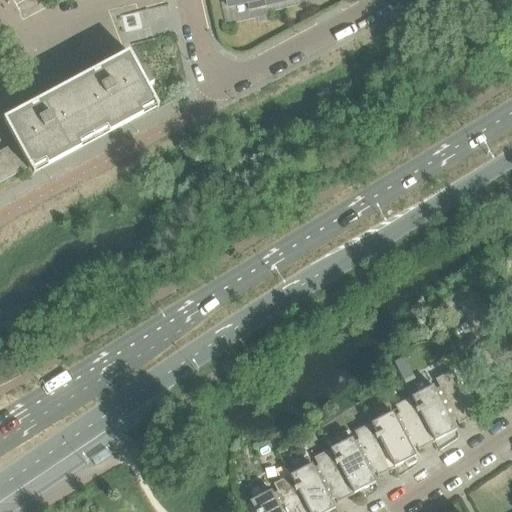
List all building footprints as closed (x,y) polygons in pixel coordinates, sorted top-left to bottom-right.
[(225,0),(227,9),(246,4),(248,11),(266,7),(298,0),(225,0)] [(29,169),(128,116),(152,103),(156,111),(158,110),(147,90),(153,87),(144,70),(138,73),(128,55),(3,122),(15,145),(29,169)] [(29,169),(15,145),(3,151),(16,176),(29,169)] [(16,176),(3,151),(0,152),(0,175),(4,183),(16,176)] [(475,417),(452,372),(434,381),(439,390),(435,393),(432,387),(411,399),(434,444),(456,432),(448,418),(453,416),(458,426),(475,417)] [(434,444),(411,399),(394,407),(399,417),(395,419),(392,413),(370,425),(393,470),(415,459),(408,444),(412,442),(417,452),(434,444)] [(393,470),(370,425),(353,433),(358,443),(354,445),(351,440),(330,451),(353,496),(375,485),(367,471),(372,468),(377,478),(393,470)] [(353,496),(330,451),(313,460),(318,469),(314,471),(311,466),(289,477),(307,511),(332,511),(334,511),(327,497),(331,494),(336,505),(353,496)] [(307,511),(289,477),(273,486),(277,495),(273,497),(270,492),(248,503),(252,511),(307,511)]
